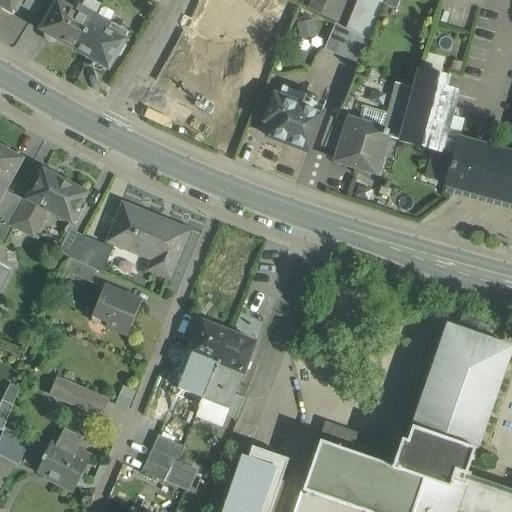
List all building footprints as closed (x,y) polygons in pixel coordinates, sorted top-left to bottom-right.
[(17,0),(0,0),(0,5),(11,12),(17,0)] [(44,0),(26,0),(23,6),(36,15),(44,0)] [(243,3),(237,0),(212,0),(199,25),(206,29),(201,37),(221,48),(251,64),(270,29),(238,12),(243,3)] [(325,50),(361,63),(384,0),(334,0),(332,8),(351,15),(346,27),(334,23),(325,50)] [(75,12),(58,2),(41,30),(44,32),(44,35),(44,38),(47,41),(49,43),(52,43),(56,43),(59,40),(76,50),(95,16),(78,6),(75,12)] [(127,34),(95,16),(76,50),(94,59),(93,65),(101,70),(106,66),(109,68),(125,40),(124,40),(127,34)] [(201,37),(170,94),(191,105),(221,48),(201,37)] [(450,79),(420,71),(417,82),(447,90),(450,79)] [(409,111),(449,121),(456,93),(447,90),(417,82),(415,90),(409,111)] [(415,90),(395,85),(386,114),(381,129),(389,132),(388,138),(401,141),(401,137),(403,137),(409,111),(415,90)] [(301,106),(276,96),(267,121),(274,124),(269,137),(307,151),(326,103),(305,95),(301,106)] [(386,114),(363,106),(358,122),(348,119),(346,123),(338,152),(335,162),(376,175),(388,138),(389,132),(381,129),(386,114)] [(449,121),(409,111),(403,137),(401,137),(401,141),(433,149),(441,151),(445,137),(449,121)] [(331,118),(321,146),(338,152),(346,123),(331,118)] [(494,200),(508,153),(458,140),(457,140),(445,137),(441,151),(433,149),(425,178),(446,184),(446,186),(494,200)] [(1,150),(0,149),(0,198),(4,192),(21,160),(2,149),(1,150)] [(511,154),(508,153),(494,200),(494,202),(511,207),(511,154)] [(85,195),(43,173),(15,224),(14,226),(15,227),(32,236),(47,210),(70,223),(85,195)] [(14,197),(4,192),(0,198),(0,218),(2,220),(3,218),(14,197)] [(190,232),(123,205),(108,242),(115,245),(153,261),(148,272),(170,280),(190,232)] [(2,220),(0,223),(0,243),(4,246),(15,227),(14,226),(15,224),(3,218),(2,220)] [(106,246),(81,237),(69,259),(97,271),(103,274),(115,245),(108,242),(106,246)] [(97,271),(69,259),(64,273),(91,284),(97,271)] [(141,304),(104,288),(91,320),(92,320),(94,317),(108,323),(107,326),(128,335),(141,304)] [(203,324),(191,355),(192,355),(178,389),(204,399),(229,334),(203,324)] [(511,348),(447,326),(404,452),(326,425),(295,511),(511,511),(511,491),(469,477),(470,475),(467,473),(471,461),(473,462),(511,348)] [(229,334),(204,399),(227,408),(228,409),(233,395),(241,374),(243,375),(255,344),(229,334)] [(109,402),(57,379),(50,396),(102,419),(109,402)] [(244,399),(233,395),(228,409),(227,408),(224,416),(236,421),(244,399)] [(2,401),(0,405),(0,430),(3,432),(13,406),(2,401)] [(82,440),(63,430),(55,447),(50,445),(42,461),(43,462),(38,472),(59,483),(58,485),(73,493),(90,459),(76,452),(82,440)] [(29,445),(3,432),(0,439),(0,457),(18,466),(29,445)] [(185,448),(158,436),(152,450),(173,459),(179,462),(185,448)] [(244,457),(225,511),(270,511),(288,460),(252,447),(248,459),(244,457)] [(173,459),(152,450),(147,461),(168,471),(173,459)] [(197,471),(175,461),(169,474),(191,484),(197,471)]
